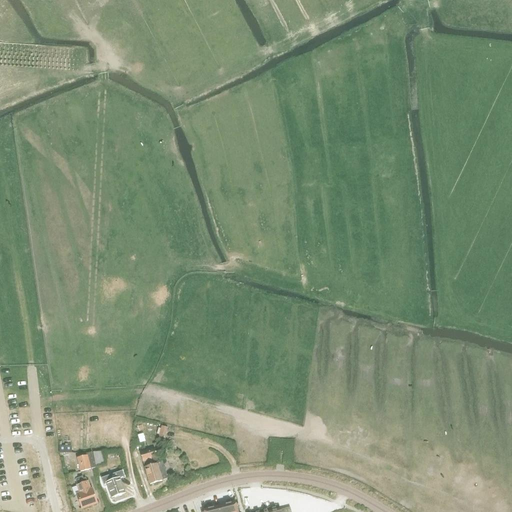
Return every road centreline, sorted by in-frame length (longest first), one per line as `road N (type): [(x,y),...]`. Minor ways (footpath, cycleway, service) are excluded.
road 1 (unclassified): [(384,511),(337,487),(283,476),(216,484),(144,511)]
road 2 (unknown): [(405,511),(332,474),(234,469)]
road 3 (unknown): [(234,469),(117,511)]
